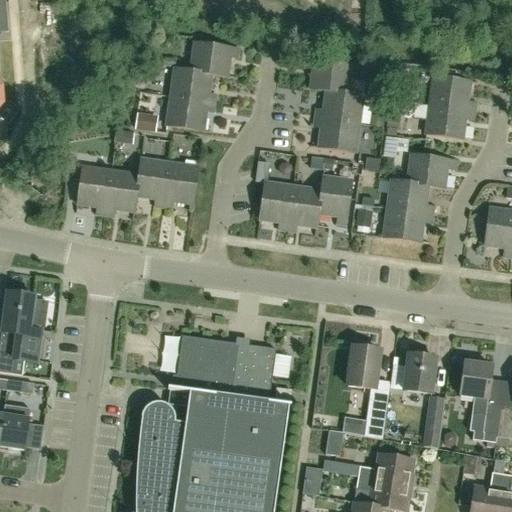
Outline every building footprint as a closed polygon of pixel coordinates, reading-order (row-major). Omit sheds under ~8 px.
[(56,0),(32,0),(33,14),(57,13),(56,0)] [(190,73),(211,77),(227,79),(230,59),(237,60),(238,51),(194,45),(190,73)] [(310,91),(363,99),(363,98),(347,95),(350,67),(307,61),(306,69),(313,70),(310,91)] [(175,71),(171,99),(214,106),(215,97),(209,96),(211,77),(190,73),(175,71)] [(430,106),(475,114),(476,105),(467,104),(470,84),(433,79),(430,106)] [(317,112),(315,120),(359,127),(363,99),(310,91),(326,94),(323,113),(317,112)] [(214,106),(171,99),(167,128),(203,133),(206,113),(213,114),(214,106)] [(414,118),(428,120),(426,136),(462,141),(465,121),(473,122),(475,114),(430,106),(416,105),(414,118)] [(139,117),(138,138),(161,139),(161,118),(139,117)] [(359,127),(315,120),(314,129),(322,130),(319,149),(355,154),(359,127)] [(395,160),(396,154),(397,140),(384,139),(382,158),(395,160)] [(391,182),(444,190),(447,170),(455,171),(456,162),(411,156),(407,184),(391,182)] [(163,209),(171,166),(141,162),(139,178),(137,199),(156,201),(155,208),(163,209)] [(333,173),(334,163),(324,162),(323,172),(333,173)] [(171,166),(163,209),(172,211),(173,204),(193,207),(198,170),(171,166)] [(106,217),(112,174),(82,170),(77,206),(98,209),(97,216),(106,217)] [(137,199),(139,178),(112,174),(106,217),(114,218),(114,211),(135,214),(137,199)] [(293,189),(286,232),(294,233),(295,227),(315,230),(324,179),(323,179),(321,193),(293,189)] [(324,179),(315,230),(316,230),(318,215),(337,218),(336,226),(345,227),(351,183),(324,179)] [(387,212),(432,218),(433,208),(425,207),(428,188),(444,190),(391,182),(387,212)] [(293,189),(264,185),(259,222),(279,225),(278,231),(286,232),(293,189)] [(511,259),(511,256),(511,213),(489,210),(484,247),(504,250),(503,258),(511,259)] [(432,218),(387,212),(383,240),(420,245),(422,225),(431,226),(432,218)] [(2,333),(29,337),(40,339),(41,333),(29,331),(34,299),(7,295),(2,333)] [(36,365),(40,339),(29,337),(2,333),(1,339),(0,339),(0,374),(12,376),(14,362),(36,365)] [(228,399),(235,345),(182,338),(174,390),(174,392),(228,399)] [(262,349),(235,345),(228,399),(268,405),(269,404),(276,351),(262,349)] [(370,391),(364,439),(382,442),(390,383),(376,381),(380,353),(353,349),(347,388),(370,391)] [(435,360),(407,356),(403,392),(431,396),(435,360)] [(500,407),(487,405),(492,368),(465,364),(460,397),(474,399),(469,432),(474,433),(472,442),(494,445),(495,438),(500,407)] [(23,384),(7,382),(6,392),(22,395),(23,384)] [(290,408),(290,406),(269,404),(268,405),(228,399),(174,392),(174,390),(168,389),(168,391),(170,391),(167,408),(161,405),(154,405),(148,408),(144,413),(141,419),(139,434),(138,451),(136,468),(136,485),(135,502),(135,511),(138,511),(141,496),(159,498),(157,511),(235,511),(236,509),(260,511),(273,511),(288,408),(290,408)] [(437,450),(443,402),(430,400),(423,448),(437,450)] [(0,434),(0,449),(24,453),(30,410),(4,406),(2,418),(0,434)] [(511,407),(500,406),(500,407),(495,438),(509,440),(511,421),(511,407)] [(343,435),(328,432),(325,456),(339,458),(343,435)] [(356,479),(408,488),(412,462),(376,456),(374,471),(358,469),(356,479)] [(356,479),(358,469),(322,463),(321,474),(356,479)] [(495,511),(502,476),(491,475),(489,491),(473,488),(469,511),(495,511)] [(511,478),(502,476),(495,511),(511,511),(511,494),(509,494),(511,478)] [(403,511),(408,488),(356,479),(355,490),(370,492),(368,507),(352,504),(393,511),(403,511)] [(319,489),(317,500),(334,502),(336,491),(319,489)] [(260,511),(236,509),(235,511),(157,511),(159,498),(141,496),(138,511),(260,511)]
